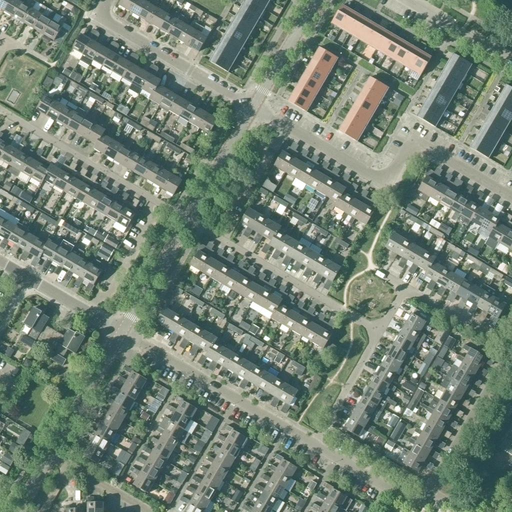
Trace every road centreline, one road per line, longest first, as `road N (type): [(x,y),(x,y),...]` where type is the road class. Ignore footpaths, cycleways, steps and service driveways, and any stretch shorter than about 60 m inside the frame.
road 1 (unclassified): [(511,198),(426,149),(408,151),(388,178),(372,176),(254,108)]
road 2 (residential): [(121,334),(316,446)]
road 3 (residential): [(378,335),(187,222)]
road 4 (residential): [(254,108),(107,24),(107,0)]
road 5 (residential): [(153,201),(0,113)]
road 6 (unclassified): [(430,493),(511,352)]
road 7 (residential): [(153,201),(146,215),(153,219),(108,300),(99,295),(87,316)]
road 8 (tertiary): [(51,453),(121,334)]
road 9 (tertiary): [(187,222),(254,108)]
road 10 (tertiary): [(121,334),(187,222)]
road 11 (residential): [(316,446),(407,498),(430,493)]
road 12 (residential): [(316,446),(378,335)]
road 13 (tertiary): [(254,108),(315,0)]
road 14 (unclassified): [(511,61),(404,0)]
road 15 (residential): [(511,350),(405,288)]
